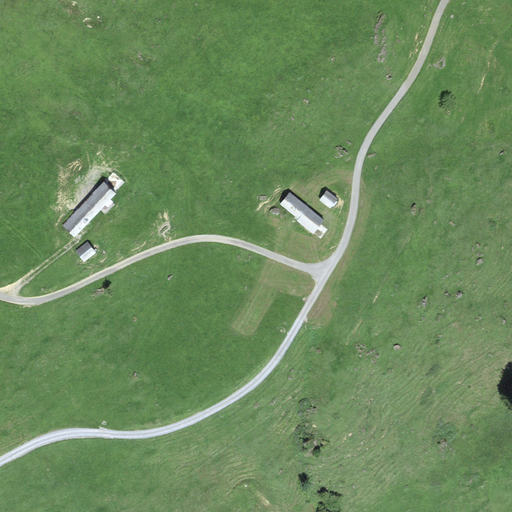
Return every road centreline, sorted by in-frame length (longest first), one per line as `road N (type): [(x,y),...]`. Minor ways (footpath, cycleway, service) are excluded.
road 1 (unclassified): [(0,461),(63,435),(161,433),(203,418),(274,364),(324,275)]
road 2 (unclassified): [(0,296),(41,300),(139,257),(207,239),(324,275)]
road 3 (unclassified): [(324,275),(353,217),(364,149),(409,82),(445,0)]
